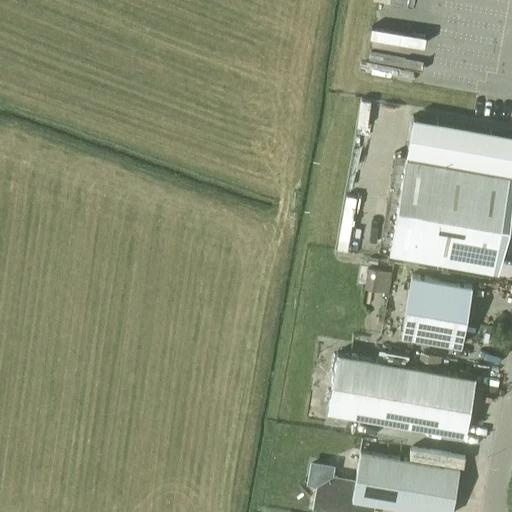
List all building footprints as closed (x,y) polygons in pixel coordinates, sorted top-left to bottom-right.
[(389,249),(492,267),(508,172),(405,154),(389,249)] [(364,287),(379,290),(383,269),(367,266),(364,287)] [(412,273),(401,333),(461,344),(471,284),(412,273)] [(327,408),(465,432),(475,375),(337,351),(327,408)] [(370,511),(373,500),(439,511),(451,511),(459,466),(360,449),(355,479),(328,475),(328,471),(325,466),(319,465),(313,468),(312,474),(316,479),(320,479),(315,505),(357,511),(370,511)]
